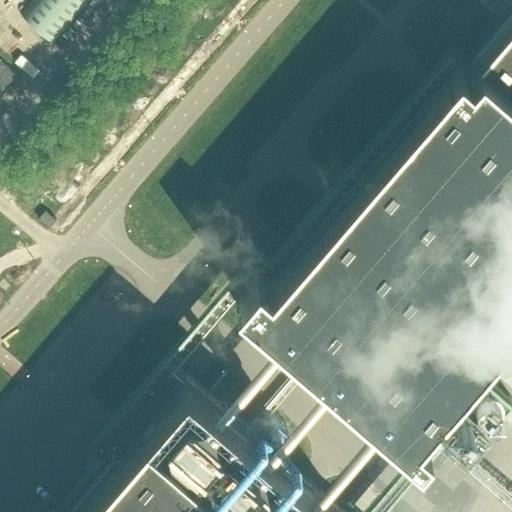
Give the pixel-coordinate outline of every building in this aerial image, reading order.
[(54,39),(86,0),(33,0),(23,13),(54,39)] [(511,308),(511,10),(467,63),(455,53),(419,94),(342,184),(325,204),(289,246),(266,272),(255,263),(254,262),(233,287),(415,445),(427,431),(415,421),(423,411),(465,448),(510,396),(468,359),(511,308)] [(0,90),(15,74),(0,59),(0,90)] [(49,225),(56,217),(46,208),(39,216),(49,225)] [(511,377),(511,332),(490,358),(511,377)] [(0,511),(348,511),(319,486),(161,351),(87,436),(109,455),(60,511),(54,511),(45,505),(39,511),(6,511),(0,506),(0,511)] [(276,440),(289,425),(271,409),(258,424),(276,440)]
